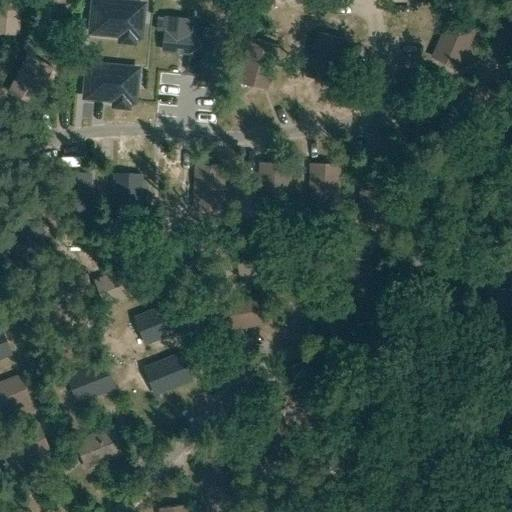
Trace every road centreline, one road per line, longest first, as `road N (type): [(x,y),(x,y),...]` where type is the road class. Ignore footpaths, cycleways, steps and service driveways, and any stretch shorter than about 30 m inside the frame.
road 1 (residential): [(114,511),(354,266),(386,253),(511,263)]
road 2 (residential): [(387,119),(291,132),(112,130),(0,156)]
road 3 (residential): [(511,136),(469,117),(387,119)]
road 4 (residential): [(387,119),(367,0)]
